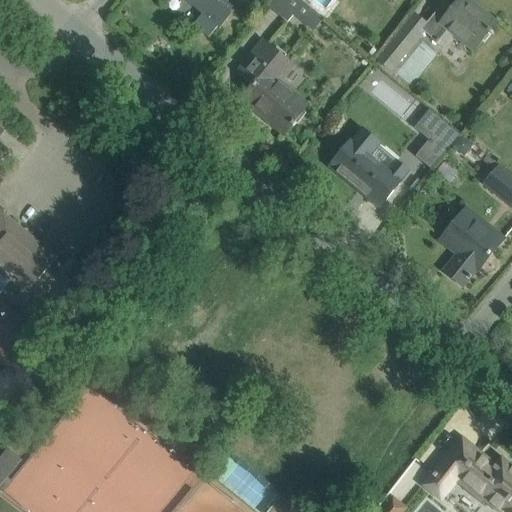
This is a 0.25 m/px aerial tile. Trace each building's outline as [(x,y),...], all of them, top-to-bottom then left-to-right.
[(168,0),(168,1),(169,0),(184,0),(202,15),(193,26),(209,38),(217,27),(220,29),(243,0),(168,0)] [(300,0),(272,0),(267,7),(287,23),(293,15),(314,32),(324,19),(300,0)] [(488,33),(492,36),(494,33),(490,31),(496,24),(466,0),(460,0),(453,10),(444,3),(427,24),(416,15),(378,62),(392,73),(424,32),(432,38),(443,47),(454,33),(474,50),(488,33)] [(296,66),(265,41),(238,73),(254,86),(242,100),(283,135),(306,107),(280,85),(296,66)] [(429,141),(415,157),(431,170),(460,135),(444,122),(429,141)] [(351,142),(330,168),(358,190),(359,189),(368,197),(367,198),(379,208),(401,183),(400,182),(408,172),(396,162),(387,172),(369,157),(379,146),(380,144),(362,130),(352,143),(351,142)] [(511,207),(511,177),(499,166),(484,184),(511,207)] [(204,206),(195,198),(187,207),(196,215),(204,206)] [(0,263),(16,276),(31,289),(63,251),(47,237),(41,245),(0,210),(0,263)] [(503,241),(487,228),(465,210),(441,240),(460,255),(446,273),(461,285),(476,268),(479,270),(503,241)] [(511,511),(511,468),(502,460),(496,467),(462,439),(442,465),(499,511),(502,511),(505,510),(507,511),(511,511)] [(6,449),(0,456),(0,486),(21,461),(6,449)] [(393,498),(381,511),(402,511),(406,509),(393,498)]
